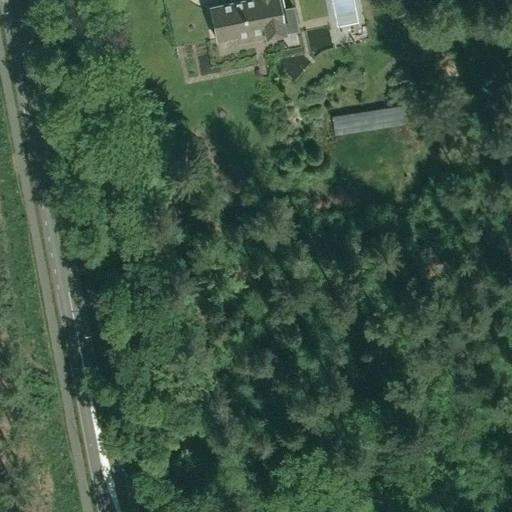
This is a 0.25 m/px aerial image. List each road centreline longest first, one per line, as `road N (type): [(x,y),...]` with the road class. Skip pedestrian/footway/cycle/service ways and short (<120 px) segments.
road 1 (secondary): [(64,282),(10,0)]
road 2 (secondary): [(125,511),(64,282)]
road 3 (secondary): [(64,282),(104,511)]
